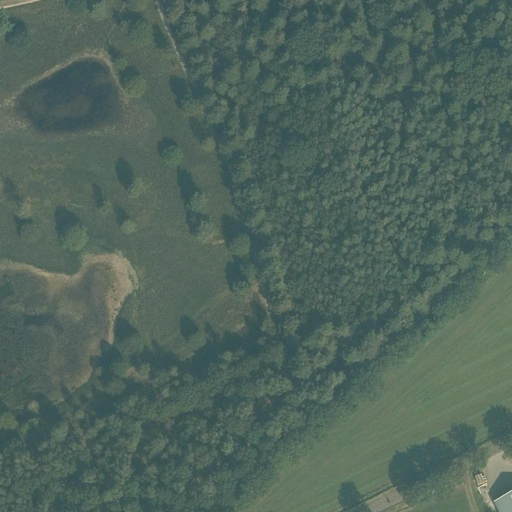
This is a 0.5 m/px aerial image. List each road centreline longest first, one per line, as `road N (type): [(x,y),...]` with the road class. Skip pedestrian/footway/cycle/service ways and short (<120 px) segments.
road 1 (track): [(511,239),(325,411),(305,412),(287,367)]
road 2 (track): [(262,283),(228,292),(77,410),(0,449)]
road 3 (track): [(262,283),(156,0)]
road 4 (unclassified): [(370,511),(511,442)]
